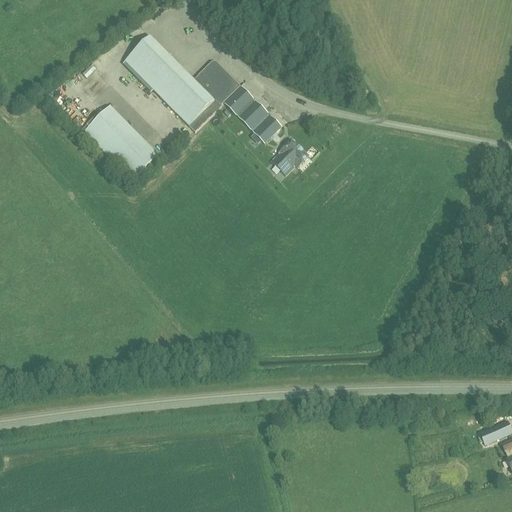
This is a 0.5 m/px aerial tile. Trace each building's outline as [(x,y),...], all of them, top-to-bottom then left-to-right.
[(191,24),(181,32),(185,37),(196,30),(191,24)] [(222,107),(221,106),(240,87),(216,63),(212,63),(193,81),(150,38),(125,64),(194,135),(222,107)] [(88,79),(96,71),(92,67),(83,75),(88,79)] [(282,129),(241,88),(224,105),(265,146),(282,129)] [(84,135),(132,184),(158,158),(110,110),(84,135)] [(309,158),(291,142),(280,154),(294,167),(297,170),(309,158)] [(294,167),(280,154),(268,166),(281,179),(294,167)] [(483,438),(487,447),(501,441),(497,431),(483,438)] [(507,461),(511,473),(511,440),(501,446),(504,454),(506,453),(509,460),(507,461)]
